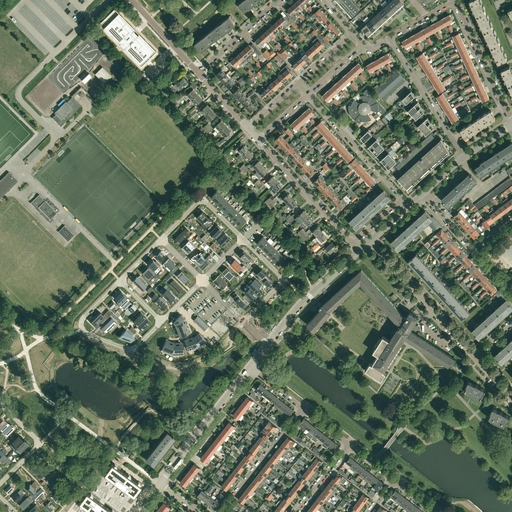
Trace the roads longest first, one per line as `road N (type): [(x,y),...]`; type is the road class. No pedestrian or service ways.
road 1 (residential): [(161,321),(131,349),(85,332),(82,319),(120,280)]
road 2 (residential): [(472,356),(370,241)]
road 3 (residential): [(158,483),(250,365)]
road 4 (residential): [(353,244),(257,139)]
road 5 (residential): [(462,156),(389,37)]
road 6 (residential): [(402,195),(307,93)]
road 7 (residential): [(511,124),(455,0)]
road 8 (residential): [(267,345),(360,250)]
road 9 (residential): [(222,511),(302,408)]
